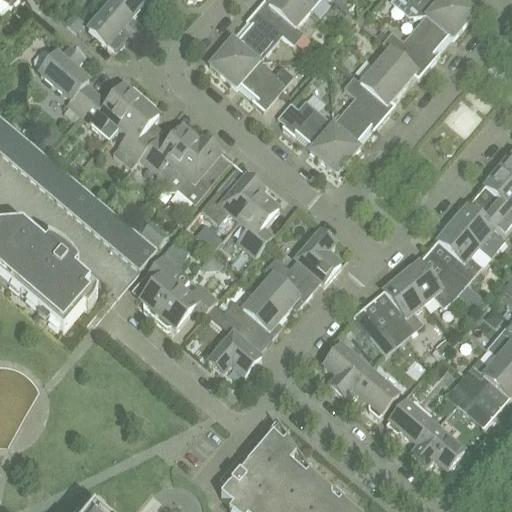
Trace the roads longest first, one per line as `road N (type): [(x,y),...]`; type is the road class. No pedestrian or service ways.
road 1 (residential): [(338,220),(181,87),(179,54),(230,0)]
road 2 (residential): [(338,220),(511,12)]
road 3 (residential): [(285,392),(239,428),(115,324)]
road 4 (residential): [(375,256),(389,251),(511,108)]
road 5 (residential): [(429,511),(285,392)]
road 6 (residential): [(285,392),(281,375),(292,354),(375,256)]
